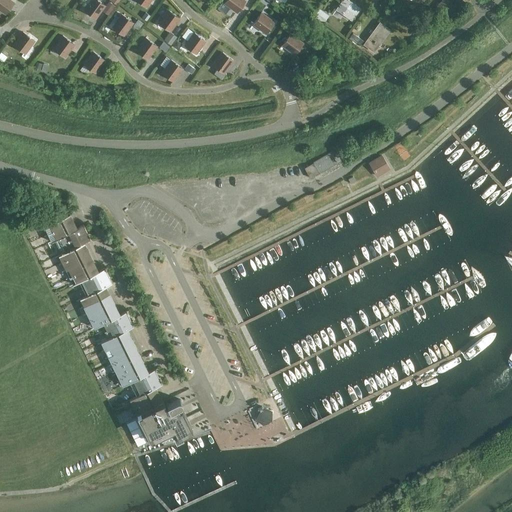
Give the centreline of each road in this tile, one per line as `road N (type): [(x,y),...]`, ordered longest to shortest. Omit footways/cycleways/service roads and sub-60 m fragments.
road 1 (residential): [(86,192),(151,193),(203,233),(220,233),(321,183),(511,46)]
road 2 (unclassified): [(291,103),(281,126),(163,145),(81,143),(0,125)]
road 3 (residential): [(86,192),(176,385),(202,377)]
road 4 (residential): [(234,83),(159,88),(136,78),(96,37),(31,9)]
